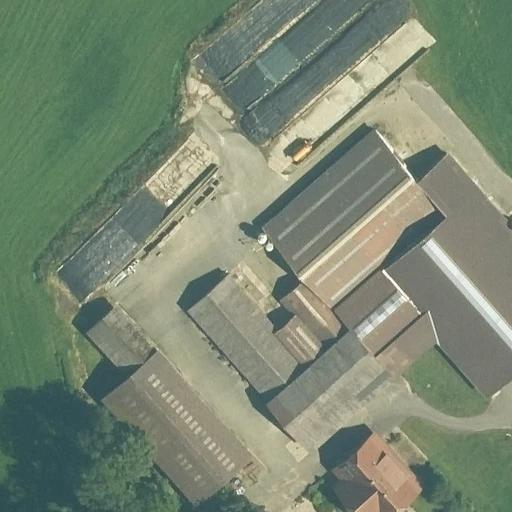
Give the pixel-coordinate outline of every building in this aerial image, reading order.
[(359,29),(280,73),(291,94),(270,107),(273,114),(279,110),(281,114),(264,124),(266,127),(314,100),(307,87),(365,55),(376,74),(430,44),(411,11),(381,28),(373,13),(356,23),(359,29)] [(162,221),(218,167),(210,158),(216,153),(193,128),(162,156),(168,162),(128,199),(147,219),(154,213),(162,221)] [(371,131),(260,229),(304,279),(293,289),(330,331),(320,340),(293,309),(274,326),(228,275),(186,312),(306,448),(347,412),(342,407),(361,389),(384,414),(449,357),(418,322),(427,314),(384,265),(443,213),(371,131)] [(77,269),(83,273),(88,264),(69,254),(59,271),(72,278),(77,269)] [(249,453),(172,369),(173,368),(110,300),(81,327),(125,375),(97,401),(192,505),(249,453)] [(511,343),(499,329),(455,368),(483,399),(511,373),(511,343)] [(372,431),(323,481),(354,511),(388,511),(421,479),(372,431)]
